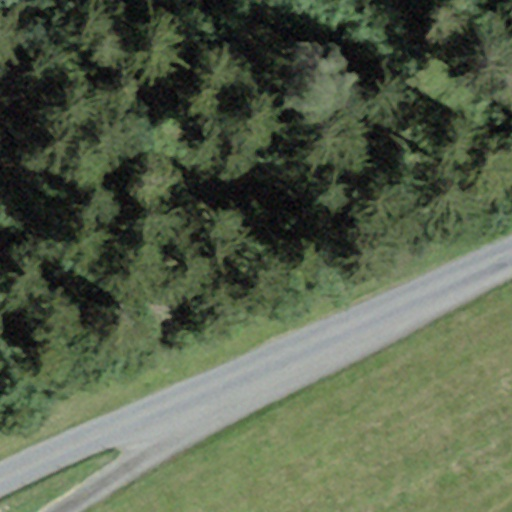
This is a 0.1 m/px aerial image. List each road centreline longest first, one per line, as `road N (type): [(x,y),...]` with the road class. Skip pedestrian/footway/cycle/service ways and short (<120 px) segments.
road 1 (unclassified): [(0,473),(202,394),(511,255)]
road 2 (track): [(202,394),(146,452),(59,511)]
